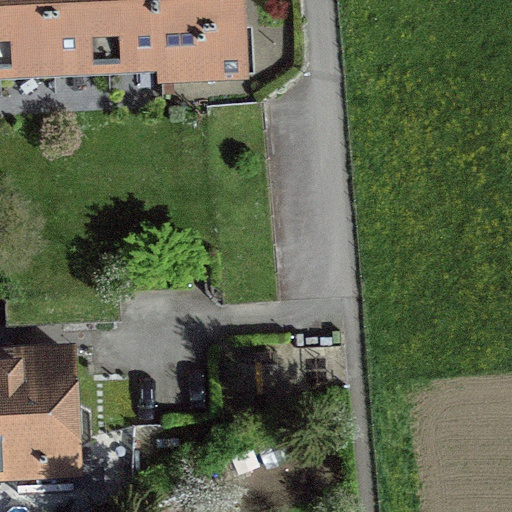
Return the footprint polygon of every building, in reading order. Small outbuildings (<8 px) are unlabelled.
[(248,88),(246,0),(0,0),(0,84),(157,79),(157,91),(248,88)] [(261,105),(204,109),(220,309),(278,305),(261,105)] [(117,297),(60,299),(61,328),(119,325),(117,297)] [(4,331),(61,328),(60,299),(3,302),(4,331)] [(0,488),(83,484),(81,455),(91,455),(89,413),(79,413),(76,350),(0,353),(0,488)]
